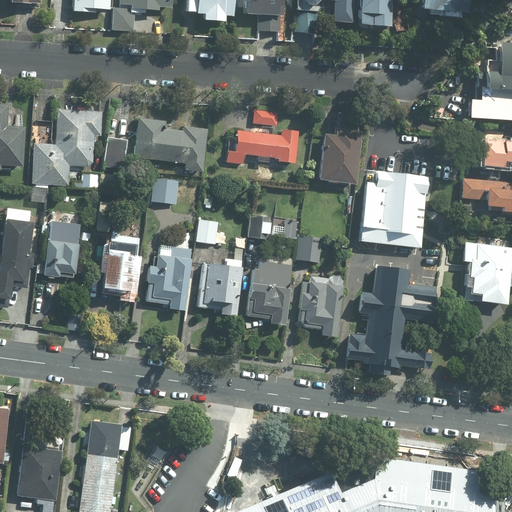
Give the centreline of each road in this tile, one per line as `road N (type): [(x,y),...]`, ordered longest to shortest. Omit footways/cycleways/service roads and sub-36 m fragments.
road 1 (secondary): [(0,357),(511,426)]
road 2 (residential): [(0,58),(414,83)]
